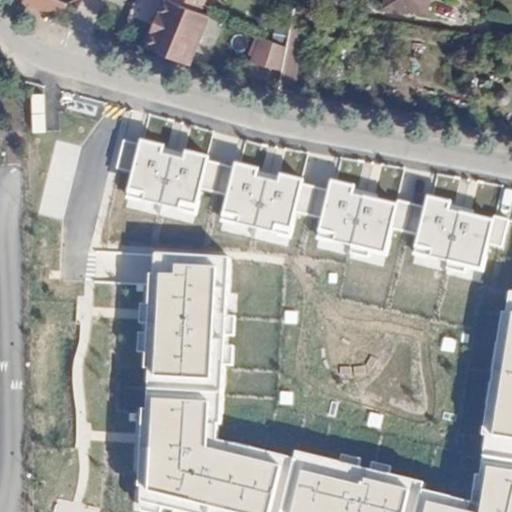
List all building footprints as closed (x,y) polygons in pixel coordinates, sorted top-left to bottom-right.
[(69,6),(55,0),(26,0),(34,7),(67,12),(69,6)] [(171,0),(171,1),(202,14),(207,0),(171,0)] [(428,0),(384,0),(383,6),(427,12),(428,0)] [(202,14),(171,1),(164,16),(161,15),(155,28),(157,29),(150,48),(192,65),(212,18),(202,14)] [(289,50),(264,41),(252,64),(285,73),(289,50)] [(433,215),(122,135),(113,168),(134,173),(127,200),(191,216),(198,190),(229,198),(223,222),(292,240),(298,215),(317,220),(311,243),(385,262),(394,227),(419,234),(414,254),(481,272),(488,243),(502,246),(509,220),(437,202),(433,215)] [(511,511),(511,293),(509,293),(480,504),(424,492),(428,484),(301,448),(296,462),(222,440),(234,262),(150,255),(149,269),(133,504),(166,511),(511,511)]
